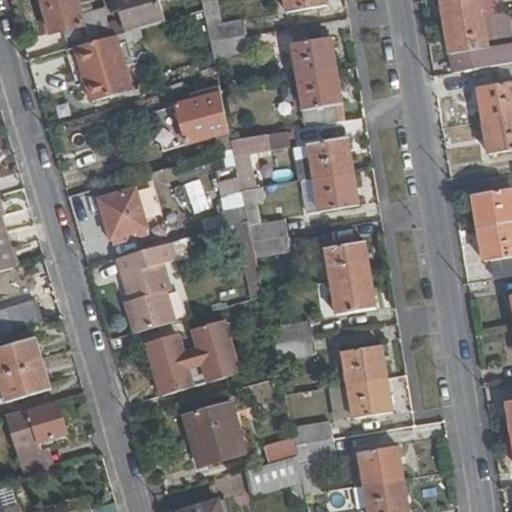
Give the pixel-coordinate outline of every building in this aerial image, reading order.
[(119,31),(115,32),(109,5),(95,9),(92,0),(46,0),(55,29),(66,27),(70,45),(80,43),(95,98),(113,93),(113,95),(136,88),(119,31)] [(121,0),(130,28),(169,17),(163,0),(121,0)] [(217,52),(217,53),(254,46),(248,15),(225,20),(221,0),(206,0),(207,3),(207,6),(217,52)] [(328,0),(292,0),(294,8),(329,2),(328,0)] [(511,40),(511,41),(507,9),(484,13),(481,0),(444,0),(457,70),(476,67),(491,151),(511,146),(511,40)] [(297,40),(312,122),(347,116),(333,34),(297,40)] [(187,77),(221,71),(217,53),(217,52),(183,58),(187,77)] [(224,88),(223,80),(193,89),(195,97),(224,88)] [(232,128),(224,88),(195,97),(180,101),(192,139),(232,128)] [(180,101),(157,108),(168,146),(192,139),(180,101)] [(270,128),(233,133),(236,143),(235,144),(217,149),(222,168),(218,169),(227,201),(220,202),(226,225),(240,221),(247,258),(260,256),(263,270),(297,264),(290,215),(265,218),(260,200),(249,203),(245,188),(262,185),(259,169),(253,170),(249,148),(272,144),(270,128)] [(351,136),(315,142),(326,208),(362,203),(351,136)] [(188,184),(196,214),(214,209),(206,179),(188,184)] [(139,186),(104,197),(115,236),(150,225),(139,186)] [(149,189),(154,217),(162,216),(158,187),(149,189)] [(511,187),(477,194),(487,261),(493,260),(495,269),(494,270),(496,278),(511,274),(511,187)] [(0,269),(20,264),(0,192),(0,269)] [(173,241),(122,255),(134,297),(128,299),(137,331),(178,319),(169,288),(174,286),(167,261),(178,257),(173,241)] [(367,241),(333,247),(343,312),(379,304),(367,241)] [(236,256),(216,260),(223,294),(243,290),(236,256)] [(255,298),(268,294),(263,270),(260,256),(247,258),(255,298)] [(7,309),(13,330),(46,320),(39,299),(7,309)] [(317,352),(310,318),(278,326),(285,357),(317,352)] [(223,324),(192,333),(207,387),(239,378),(223,324)] [(0,360),(3,372),(9,392),(10,397),(54,385),(41,335),(0,346),(0,360)] [(177,336),(146,345),(162,399),(193,390),(177,336)] [(384,344),(348,351),(360,418),(396,412),(384,344)] [(0,395),(9,392),(3,372),(0,360),(0,395)] [(71,431),(62,397),(33,406),(34,409),(0,418),(0,436),(38,426),(41,439),(71,431)] [(232,399),(185,413),(190,432),(196,431),(205,461),(247,449),(232,399)] [(335,422),(300,428),(306,460),(340,454),(335,422)] [(258,490),(307,477),(302,452),(298,435),(269,442),(274,460),(252,466),(258,490)] [(401,445),(364,451),(375,511),(406,511),(412,511),(401,445)] [(7,511),(2,491),(0,491),(0,511),(15,511),(14,511),(7,511)] [(234,511),(229,495),(221,497),(225,511),(234,511)] [(225,511),(221,497),(182,508),(182,511),(225,511)]
